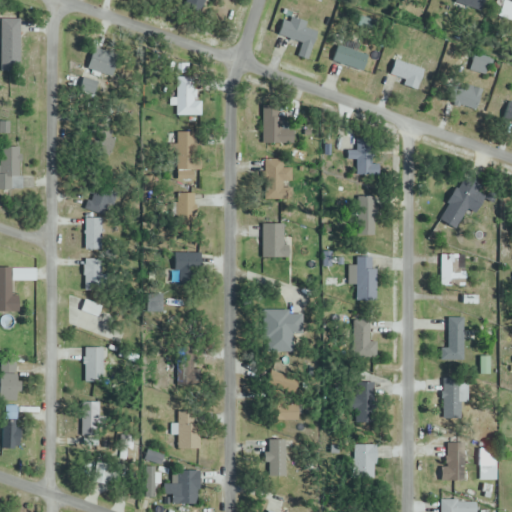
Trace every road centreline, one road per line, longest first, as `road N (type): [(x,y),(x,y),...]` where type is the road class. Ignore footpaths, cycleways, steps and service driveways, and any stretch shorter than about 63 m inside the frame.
road 1 (residential): [(227,511),(230,86),(255,0)]
road 2 (residential): [(48,511),(52,0)]
road 3 (residential): [(511,162),(52,0)]
road 4 (residential): [(405,511),(408,126)]
